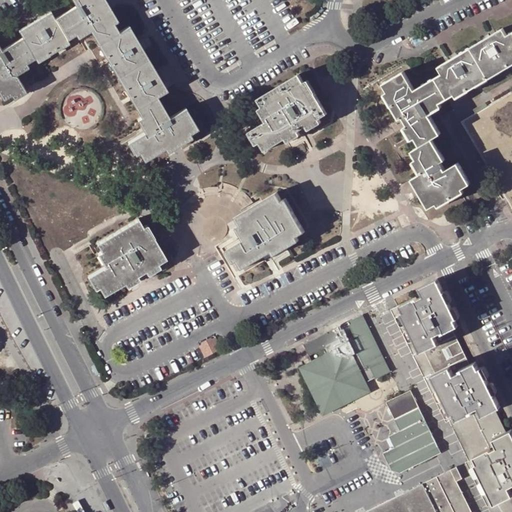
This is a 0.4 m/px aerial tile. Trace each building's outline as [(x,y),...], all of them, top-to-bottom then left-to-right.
[(0,93),(4,100),(12,95),(24,87),(17,74),(14,70),(27,63),(36,58),(48,51),(55,47),(68,39),(76,34),(89,27),(91,30),(99,44),(102,42),(109,55),(107,57),(110,64),(113,62),(128,87),(125,88),(130,96),(133,95),(140,107),(137,108),(142,117),(149,130),(145,132),(132,140),(139,152),(144,160),(165,148),(190,133),(198,129),(186,108),(170,118),(157,96),(167,90),(130,26),(120,32),(115,23),(100,0),(72,0),(76,6),(55,18),(52,12),(19,31),(23,37),(2,50),(0,46),(0,93)] [(105,0),(100,0),(115,23),(118,21),(105,0)] [(91,30),(89,27),(76,34),(78,38),(91,30)] [(413,162),(420,174),(411,179),(428,208),(437,203),(439,206),(463,192),(461,188),(470,183),(458,163),(445,170),(441,162),(444,159),(432,139),(440,134),(429,114),(441,106),(439,103),(454,94),(456,97),(511,64),(511,31),(506,35),(502,28),(464,51),(438,66),(442,73),(414,89),(403,71),(383,83),(382,84),(387,92),(384,94),(399,119),(402,118),(407,125),(404,127),(412,140),(414,138),(420,146),(411,151),(416,160),(413,162)] [(70,43),(68,39),(55,47),(58,50),(70,43)] [(109,55),(102,42),(99,44),(98,44),(106,57),(107,57),(109,55)] [(50,54),(48,51),(36,58),(38,62),(50,54)] [(128,87),(113,62),(110,64),(109,64),(124,89),(125,88),(128,87)] [(27,63),(14,70),(17,74),(29,67),(27,63)] [(258,99),(263,107),(271,120),(267,122),(253,130),(261,142),(266,150),(286,138),(298,131),(307,126),(319,119),(327,114),(315,93),(312,95),(305,83),(300,75),(258,99)] [(305,83),(312,95),(315,93),(316,93),(309,81),(305,83)] [(27,91),(24,87),(12,95),(14,99),(27,91)] [(140,107),(133,95),(130,96),(129,97),(136,109),(137,108),(140,107)] [(267,122),(271,120),(263,107),(259,110),(267,122)] [(145,132),(149,130),(142,117),(138,119),(145,132)] [(322,123),(319,119),(307,126),(310,130),(322,123)] [(257,145),(261,142),(253,130),(250,132),(257,145)] [(301,135),(298,131),(286,138),(289,142),(301,135)] [(192,137),(190,133),(165,148),(167,152),(192,137)] [(136,154),(139,152),(132,140),(128,142),(136,154)] [(237,217),(242,226),(249,238),(245,240),(232,248),(239,260),(244,268),(273,251),(297,236),(305,232),(292,211),(290,212),(283,201),(278,193),(237,217)] [(283,201),(290,212),(292,211),(294,210),(287,198),(283,201)] [(98,243),(103,251),(110,263),(106,265),(93,273),(100,286),(105,293),(125,282),(138,275),(146,270),(158,263),(166,258),(154,237),(151,239),(144,227),(139,219),(98,243)] [(144,227),(151,239),(154,237),(147,225),(144,227)] [(245,240),(249,238),(242,226),(238,228),(245,240)] [(300,240),(297,236),(273,251),(275,255),(300,240)] [(235,262),(239,260),(232,248),(228,250),(235,262)] [(106,265),(110,263),(103,251),(99,253),(106,265)] [(511,264),(510,259),(506,261),(489,270),(472,278),(511,360),(511,264)] [(161,267),(158,263),(146,270),(149,273),(161,267)] [(96,289),(100,286),(93,273),(88,276),(96,289)] [(140,279),(138,275),(125,282),(128,286),(140,279)] [(420,287),(424,294),(417,299),(416,297),(401,304),(404,311),(402,312),(421,352),(424,350),(439,343),(436,335),(442,331),(443,334),(453,329),(460,325),(456,319),(458,317),(439,278),(420,287)] [(361,316),(349,322),(350,325),(339,331),(337,328),(305,344),(310,355),(326,347),(331,357),(306,369),(326,409),(358,394),(357,391),(361,381),(375,374),(377,379),(389,373),(361,316)] [(461,370),(460,369),(470,364),(453,329),(443,334),(442,331),(436,335),(439,343),(424,350),(435,373),(450,365),(455,373),(461,370)] [(201,346),(204,353),(220,346),(217,338),(213,340),(212,339),(202,343),(203,345),(201,346)] [(479,407),(483,415),(496,409),(501,407),(482,367),(480,368),(476,361),(470,364),(460,369),(461,370),(455,373),(450,365),(435,373),(432,374),(451,414),(453,413),(457,420),(458,419),(473,412),(472,410),(479,407)] [(387,402),(395,419),(420,407),(412,391),(387,402)] [(442,453),(420,407),(395,419),(401,431),(389,436),(394,447),(383,453),(391,469),(401,472),(442,453)] [(498,446),(494,438),(506,432),(496,409),(483,415),(479,407),(472,410),(473,412),(458,419),(475,455),(490,447),(492,449),(498,446)] [(511,484),(511,429),(511,430),(506,432),(494,438),(498,446),(492,449),(490,447),(475,455),(478,462),(476,464),(495,503),(498,501),(511,494),(511,491),(510,486),(511,484)] [(473,511),(458,482),(464,479),(458,467),(451,471),(446,473),(466,511),(473,511)] [(466,511),(446,473),(406,492),(365,511),(466,511)] [(511,511),(511,484),(510,486),(511,491),(511,494),(498,501),(503,511),(511,511)] [(352,510),(352,511),(365,511),(406,492),(402,485),(352,510)]
